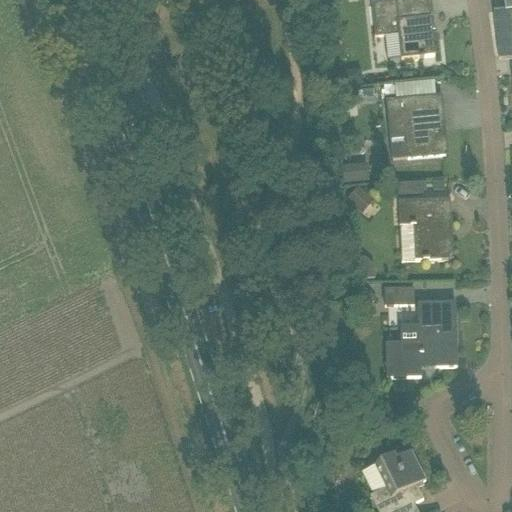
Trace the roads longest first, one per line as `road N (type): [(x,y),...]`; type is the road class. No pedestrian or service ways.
road 1 (primary): [(245,511),(66,0)]
road 2 (residential): [(481,511),(505,501),(509,461),(476,0)]
road 3 (residential): [(416,396),(478,511)]
